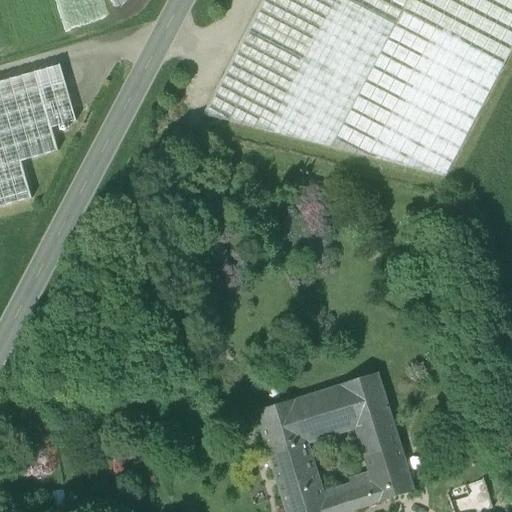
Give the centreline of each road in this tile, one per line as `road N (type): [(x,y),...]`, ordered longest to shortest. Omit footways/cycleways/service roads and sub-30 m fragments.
road 1 (tertiary): [(0,346),(182,0)]
road 2 (track): [(0,74),(133,36),(156,48)]
